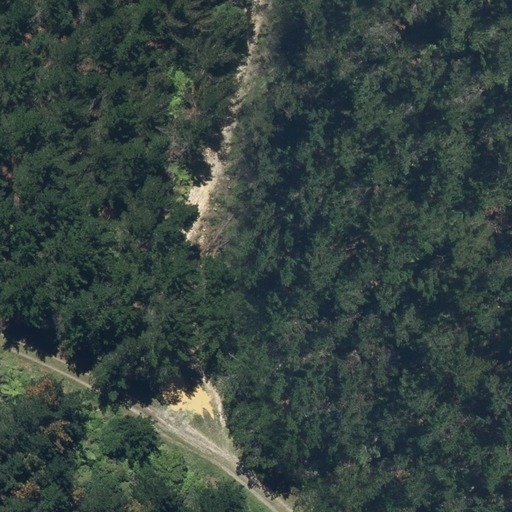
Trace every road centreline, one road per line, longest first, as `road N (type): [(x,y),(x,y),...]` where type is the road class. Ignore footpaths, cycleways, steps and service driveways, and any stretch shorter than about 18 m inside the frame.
road 1 (track): [(147,411),(190,118),(229,0)]
road 2 (track): [(147,411),(0,342)]
road 3 (track): [(265,511),(147,411)]
